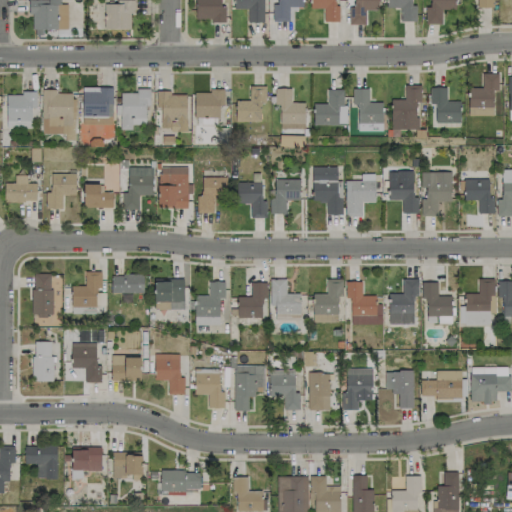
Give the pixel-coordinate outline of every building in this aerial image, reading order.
[(66,28),(66,4),(60,4),(59,0),(29,0),(30,29),(66,28)] [(130,29),(129,12),(134,12),(133,0),(114,0),(114,3),(103,3),(104,29),(130,29)] [(194,0),(194,20),(224,21),(225,6),(220,6),(219,0),(194,0)] [(263,22),(262,0),(232,0),(233,9),(246,8),(246,22),(263,22)] [(309,0),(310,8),(322,8),(323,22),(338,21),(338,4),(334,5),(334,0),(309,0)] [(410,0),(385,0),(386,7),(399,7),(399,21),(415,21),(415,5),(411,5),(410,0)] [(496,73),(496,89),(490,89),(490,115),(466,115),(466,89),(468,89),(468,87),(480,87),(480,73),(496,73)] [(389,136),(389,129),(388,128),(389,99),(402,99),(402,84),(419,84),(418,101),(413,101),(413,117),(416,117),(416,129),(397,129),(397,136),(389,136)] [(234,100),(233,121),(258,121),(258,107),(259,107),(259,102),(263,102),(263,86),(248,85),(248,100),(234,100)] [(109,124),(80,123),(80,86),(110,87),(109,124)] [(457,122),(433,122),(433,103),(428,103),(428,87),(444,87),(444,100),(457,101),(457,122)] [(148,88),(148,105),(143,105),(143,123),(129,124),(130,129),(118,129),(118,92),(134,92),(134,88),(148,88)] [(213,125),(215,122),(215,120),(217,119),(217,105),(221,105),(222,88),(208,89),(208,92),(192,92),(192,118),(195,118),(195,124),(213,125)] [(302,128),(302,102),(288,102),(288,88),(273,88),(272,104),(277,104),(278,128),(302,128)] [(350,88),(366,88),(366,102),(380,102),(380,124),(378,125),(378,130),(355,130),(355,108),(354,107),(355,104),(350,104),(350,88)] [(40,89),(40,117),(45,117),(45,133),(63,133),(63,139),(72,139),(72,115),(73,115),(73,98),(70,99),(69,92),(54,93),(54,89),(40,89)] [(343,124),(311,124),(311,103),(325,103),(325,89),(341,89),(341,105),(344,105),(343,124)] [(184,131),(184,94),(168,94),(168,90),(154,90),(154,106),(159,107),(159,128),(168,127),(168,131),(184,131)] [(29,128),(4,128),(4,94),(19,94),(19,91),(34,91),(34,107),(29,107),(29,128)] [(341,214),(340,181),(335,181),(335,165),(311,166),(312,201),(325,201),(326,214),(341,214)] [(122,209),(137,209),(138,195),(151,195),(151,167),(126,166),(126,176),(120,176),(120,190),(122,190),(122,209)] [(186,208),(187,167),(158,166),(156,208),(186,208)] [(511,200),(511,169),(501,169),(500,199),(496,199),(495,215),(511,216),(511,201),(511,200)] [(387,171),(388,200),(401,200),(401,213),(417,213),(417,197),(412,197),(412,170),(387,171)] [(450,171),(419,172),(420,215),(436,215),(436,202),(450,202),(450,171)] [(75,195),(75,174),(50,173),(50,191),(45,191),(45,208),(61,209),(61,194),(75,195)] [(344,180),(344,216),(361,216),(361,202),(374,202),(374,173),(360,174),(360,180),(344,180)] [(3,183),(3,202),(36,201),(35,183),(26,183),(26,175),(13,175),(13,182),(3,183)] [(226,177),(195,177),(195,212),(212,212),(212,198),(225,198),(226,177)] [(492,213),(493,197),(488,197),(488,179),(463,178),(462,199),(477,200),(476,213),(492,213)] [(298,179),(274,179),(274,197),(268,197),(269,214),(285,213),(285,200),(299,199),(298,179)] [(266,218),(266,201),(260,201),(260,181),(237,181),(236,203),(250,203),(250,217),(266,218)] [(111,207),(112,191),(99,191),(99,184),(82,183),(82,207),(111,207)] [(100,288),(100,271),(84,271),(84,285),(70,285),(70,307),(95,306),(95,288),(100,288)] [(31,315),(50,315),(51,273),(32,273),(31,315)] [(143,292),(142,274),(110,275),(111,293),(143,292)] [(183,309),(183,278),(153,279),(154,309),(183,309)] [(477,293),(463,293),(463,306),(458,306),(457,325),(488,326),(488,312),(493,312),(494,278),(477,278),(477,293)] [(285,279),(269,279),(269,306),(274,306),(274,314),(299,314),(299,293),(285,293),(285,279)] [(337,321),(337,295),(342,295),(342,279),(326,279),(326,294),(312,293),(312,321),(337,321)] [(413,324),(412,295),(418,295),(418,279),(401,279),(401,293),(388,294),(388,324),(413,324)] [(511,286),(511,280),(499,280),(498,315),(511,315),(511,295),(511,296),(511,286)] [(224,297),(223,281),(207,281),(208,294),(194,295),(194,325),(219,325),(218,298),(224,297)] [(260,317),(260,298),(266,298),(266,282),(250,281),(249,296),(236,296),(236,317),(260,317)] [(361,281),(344,281),(344,298),(350,298),(349,324),(381,324),(381,303),(374,303),(374,295),(361,295),(361,281)] [(450,295),(437,295),(437,281),(420,282),(420,298),(425,298),(426,316),(445,315),(445,316),(451,316),(450,295)] [(53,341),(32,341),(32,381),(52,381),(53,341)] [(94,343),(70,342),(70,367),(84,368),(84,382),(100,382),(100,363),(94,363),(94,343)] [(178,354),(153,353),(153,380),(167,380),(166,394),(183,394),(183,377),(178,377),(178,354)] [(110,380),(139,380),(139,356),(111,355),(110,380)] [(263,365),(233,365),(233,410),(247,411),(247,397),(254,397),(254,391),(263,391),(263,365)] [(344,367),(342,409),(356,409),(356,400),(370,400),(371,368),(344,367)] [(508,367),(469,367),(469,402),(495,402),(495,391),(509,391),(508,367)] [(282,410),(299,409),(298,392),(293,392),(293,369),(266,370),(267,395),(282,395),(282,410)] [(412,408),(411,370),(384,371),(385,392),(397,391),(398,408),(412,408)] [(434,379),(419,380),(419,397),(460,396),(459,370),(434,370),(434,379)] [(218,372),(193,373),(194,394),(206,394),(206,407),(223,407),(223,391),(218,391),(218,372)] [(329,409),(328,372),(307,373),(307,410),(329,409)] [(55,444),(23,445),(24,463),(37,463),(37,478),(56,478),(55,444)] [(70,470),(100,470),(100,447),(71,446),(70,470)] [(140,478),(141,452),(111,451),(110,478),(140,478)] [(199,471),(159,470),(159,490),(198,490),(199,471)] [(457,511),(457,471),(442,471),(442,485),(433,486),(433,511),(457,511)] [(306,511),(306,475),(276,476),(276,511),(306,511)] [(339,511),(339,485),(325,485),(325,475),(308,475),(308,498),(313,498),(313,511),(339,511)] [(372,511),(372,489),(366,489),(366,475),(351,475),(351,511),(372,511)] [(389,511),(421,511),(422,501),(418,500),(418,475),(404,475),(404,490),(390,490),(389,511)] [(236,511),(261,511),(261,490),(246,491),(246,476),(230,477),(230,493),(235,493),(236,511)]
